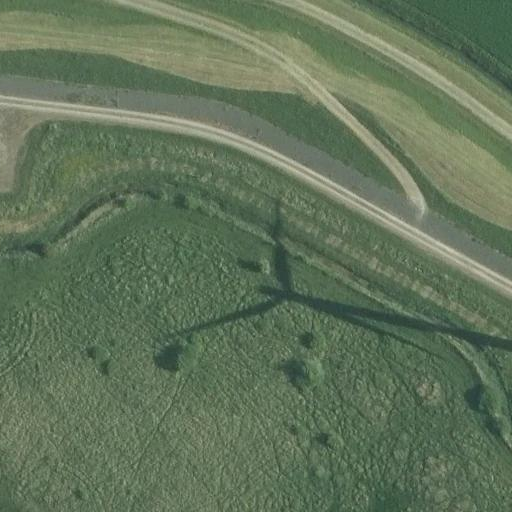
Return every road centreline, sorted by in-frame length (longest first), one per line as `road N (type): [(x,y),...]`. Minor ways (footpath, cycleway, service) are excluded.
road 1 (track): [(0,77),(217,101),(511,265)]
road 2 (track): [(282,0),(410,64),(511,134)]
